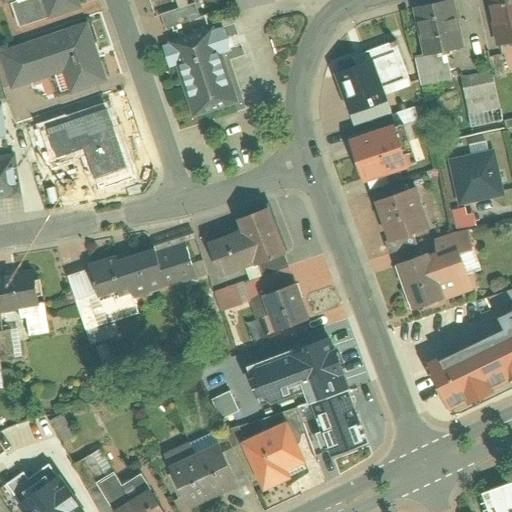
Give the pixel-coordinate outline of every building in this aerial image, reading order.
[(81,0),(4,0),(6,5),(22,0),(45,0),(52,20),(84,9),(81,0)] [(456,0),(455,0),(415,9),(426,58),(468,48),(456,0)] [(511,0),(491,0),(503,48),(511,46),(511,0)] [(165,29),(201,17),(196,2),(160,14),(165,29)] [(179,67),(197,118),(241,103),(224,55),(241,49),(236,35),(231,20),(212,26),(208,15),(189,22),(172,27),(176,42),(164,46),(172,69),(179,67)] [(284,32),(285,30),(286,28),(285,26),(284,24),(283,23),(281,22),(279,22),(277,22),(275,23),(274,25),(273,27),(273,29),(274,31),(275,33),(277,34),(279,34),(281,34),(283,33),(284,32)] [(91,24),(2,53),(14,90),(66,72),(75,97),(111,85),(91,24)] [(375,64),(339,77),(352,117),(389,104),(375,64)] [(472,127),(485,123),(487,130),(505,126),(491,70),(460,78),(472,127)] [(111,107),(35,132),(47,166),(74,157),(73,153),(87,149),(100,190),(134,179),(111,107)] [(398,127),(352,142),(367,185),(412,169),(398,127)] [(498,150),(451,160),(461,207),(508,197),(498,150)] [(0,196),(21,193),(14,156),(0,158),(0,196)] [(420,191),(379,205),(395,250),(436,236),(420,191)] [(285,252),(267,208),(234,221),(240,235),(209,248),(220,277),(285,252)] [(456,228),(475,225),(473,208),(454,211),(456,228)] [(198,279),(187,245),(161,253),(159,246),(93,266),(111,324),(140,315),(135,299),(198,279)] [(428,256),(399,267),(415,312),(476,291),(462,251),(430,262),(428,256)] [(39,273),(0,278),(0,301),(2,315),(45,308),(39,273)] [(297,282),(265,293),(278,331),(310,320),(297,282)] [(511,311),(499,318),(505,329),(428,367),(449,408),(510,378),(511,381),(511,311)] [(263,405),(293,393),(294,395),(305,391),(310,404),(313,403),(343,391),(336,374),(344,371),(337,352),(335,353),(330,339),(294,352),(293,350),(249,366),(263,405)] [(332,456),(368,442),(349,389),(343,391),(313,403),(332,456)] [(221,419),(239,411),(230,390),(212,398),(221,419)] [(304,461),(284,421),(242,441),(265,489),(291,477),(288,469),(304,461)] [(237,484),(216,442),(195,453),(215,494),(237,484)] [(215,494),(195,453),(173,464),(193,505),(215,494)] [(85,511),(51,464),(12,492),(26,511),(85,511)] [(125,491),(112,471),(97,482),(116,511),(161,511),(140,481),(125,491)] [(511,511),(511,482),(480,494),(486,511),(511,511)]
